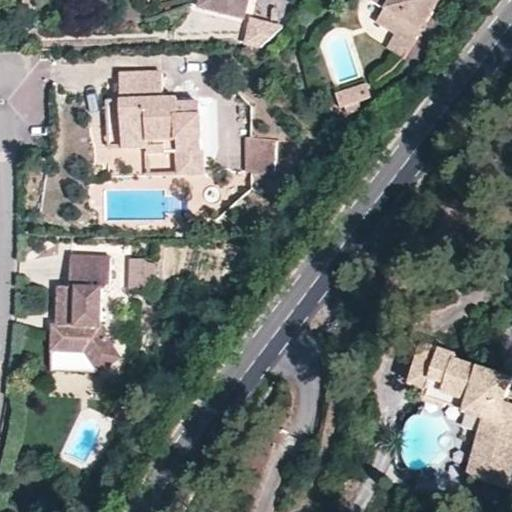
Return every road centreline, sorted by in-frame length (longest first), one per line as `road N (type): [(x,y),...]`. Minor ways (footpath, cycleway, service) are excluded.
road 1 (tertiary): [(511,21),(306,289),(152,511)]
road 2 (residential): [(0,125),(0,314)]
